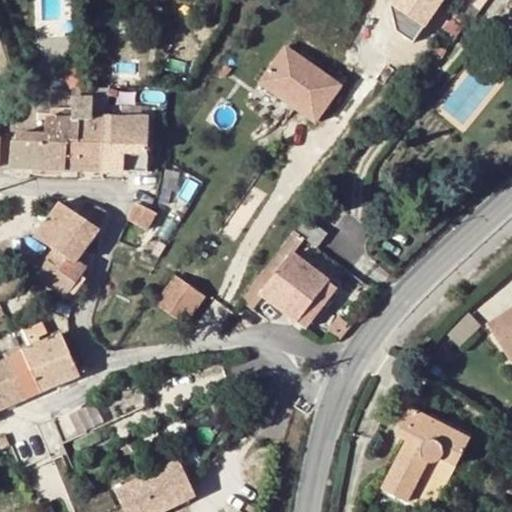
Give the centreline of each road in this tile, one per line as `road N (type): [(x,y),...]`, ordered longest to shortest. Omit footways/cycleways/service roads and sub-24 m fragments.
road 1 (residential): [(347,369),(278,332),(103,361),(81,327),(120,193),(108,185),(0,179)]
road 2 (tertiary): [(511,194),(422,273),(347,369)]
road 3 (unknown): [(205,343),(300,159)]
road 4 (tertiary): [(347,369),(329,401),(309,511)]
